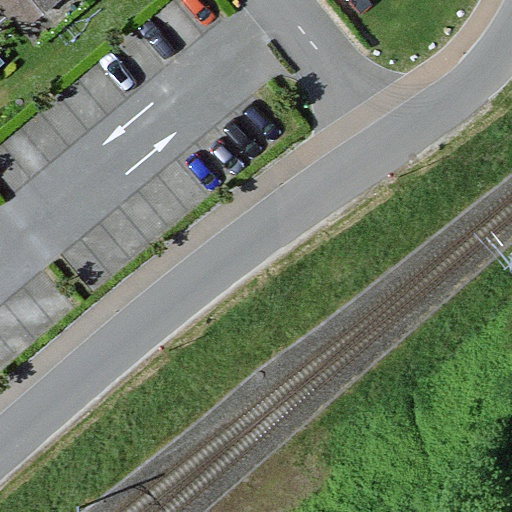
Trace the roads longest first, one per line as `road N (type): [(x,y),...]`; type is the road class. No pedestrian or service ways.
road 1 (residential): [(398,136),(135,329),(0,446)]
road 2 (residential): [(398,136),(285,0)]
road 3 (residential): [(511,32),(485,77),(398,136)]
